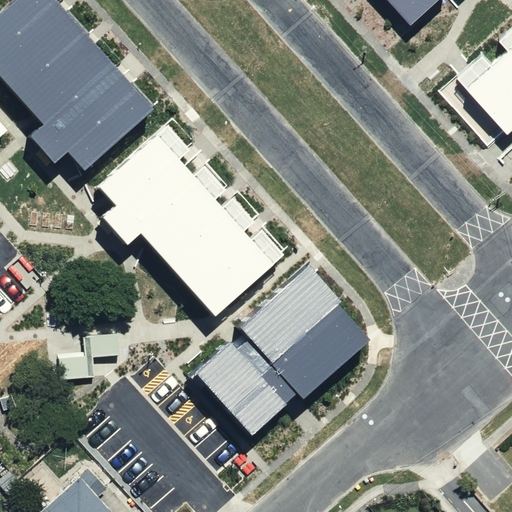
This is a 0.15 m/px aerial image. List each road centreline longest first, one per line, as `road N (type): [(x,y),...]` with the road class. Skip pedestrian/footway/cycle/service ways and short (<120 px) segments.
road 1 (residential): [(465,360),(151,0)]
road 2 (residential): [(279,0),(511,261)]
road 3 (residential): [(465,360),(288,511)]
